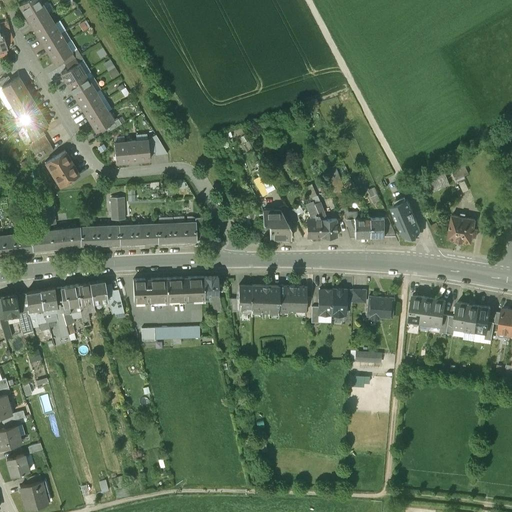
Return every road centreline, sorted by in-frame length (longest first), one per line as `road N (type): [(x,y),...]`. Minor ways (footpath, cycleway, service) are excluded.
road 1 (residential): [(29,59),(93,162),(112,171),(185,170),(240,260)]
road 2 (track): [(308,0),(414,201),(425,265)]
road 3 (secondary): [(511,281),(407,263),(240,260)]
road 4 (secondary): [(240,260),(88,264),(0,276)]
road 5 (track): [(387,496),(407,263)]
